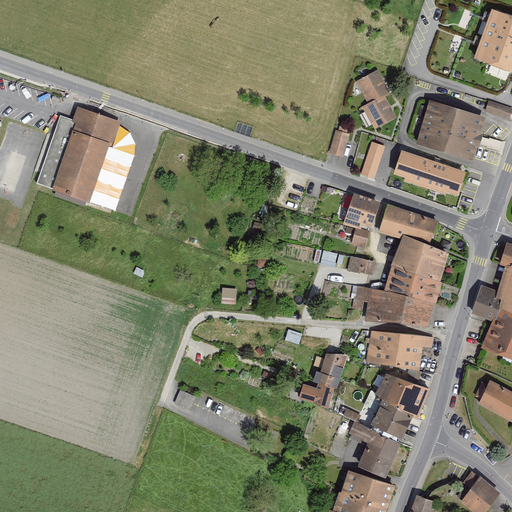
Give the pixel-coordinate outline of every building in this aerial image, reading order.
[(511,74),(511,17),(492,11),(475,62),(511,74)] [(358,83),(369,104),(385,96),(390,93),(379,72),(358,83)] [(385,96),(369,104),(362,108),(374,132),(397,120),(385,96)] [(429,103),(417,144),(475,161),(487,120),(429,103)] [(511,124),(511,120),(511,111),(489,103),(485,114),(511,124)] [(119,123),(78,109),(74,120),(60,116),(36,186),(91,205),(119,123)] [(331,154),(344,158),(349,135),(336,132),(331,154)] [(372,140),(362,173),(376,178),(386,144),(372,140)] [(479,180),(404,155),(396,181),(471,206),(479,180)] [(373,229),(381,203),(355,194),(344,227),(362,232),(363,227),(373,229)] [(403,241),(406,237),(431,247),(439,222),(389,205),(380,235),(403,241)] [(352,245),(367,250),(371,237),(357,232),(352,245)] [(403,241),(393,268),(441,284),(451,255),(431,247),(406,237),(403,241)] [(501,265),(507,267),(511,268),(511,247),(507,246),(501,265)] [(267,271),(269,261),(260,259),(258,269),(267,271)] [(374,277),(377,263),(352,259),(349,272),(374,277)] [(511,268),(507,267),(499,293),(497,300),(503,302),(503,311),(511,314),(511,268)] [(441,284),(393,268),(385,293),(398,297),(435,307),(438,308),(438,305),(444,285),(441,284)] [(223,286),(222,302),(237,302),(238,286),(223,286)] [(473,315),(496,323),(503,311),(503,302),(497,300),(499,293),(483,287),(473,315)] [(365,323),(394,326),(398,297),(385,293),(362,289),(360,302),(369,303),(365,323)] [(398,297),(394,326),(429,330),(435,307),(398,297)] [(511,314),(503,311),(496,323),(483,348),(511,359),(511,314)] [(435,340),(372,334),(369,367),(421,372),(424,349),(434,351),(435,340)] [(319,384),(337,388),(350,356),(328,355),(319,384)] [(376,397),(386,403),(414,417),(419,420),(432,390),(387,373),(376,397)] [(511,420),(511,391),(491,381),(489,385),(483,382),(476,396),(479,397),(482,399),(479,404),(511,420)] [(329,410),(337,388),(319,384),(318,390),(305,386),(301,400),(329,410)] [(414,417),(386,403),(373,426),(403,440),(414,417)] [(402,444),(356,423),(350,438),(368,444),(359,467),(389,479),(402,444)] [(346,471),(334,511),(336,511),(387,511),(397,487),(346,471)] [(472,511),(488,511),(499,500),(477,483),(461,503),(472,511)] [(435,511),(439,500),(417,494),(412,511),(435,511)]
